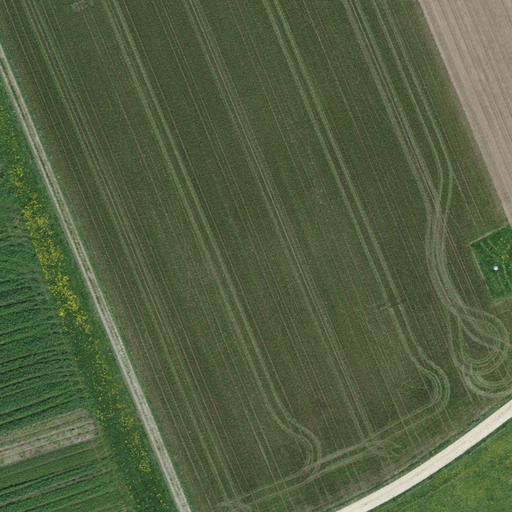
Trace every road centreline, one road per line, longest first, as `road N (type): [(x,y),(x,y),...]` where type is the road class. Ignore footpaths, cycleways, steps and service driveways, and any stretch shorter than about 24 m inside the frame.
road 1 (track): [(189,511),(0,47)]
road 2 (track): [(511,406),(406,482),(348,511)]
